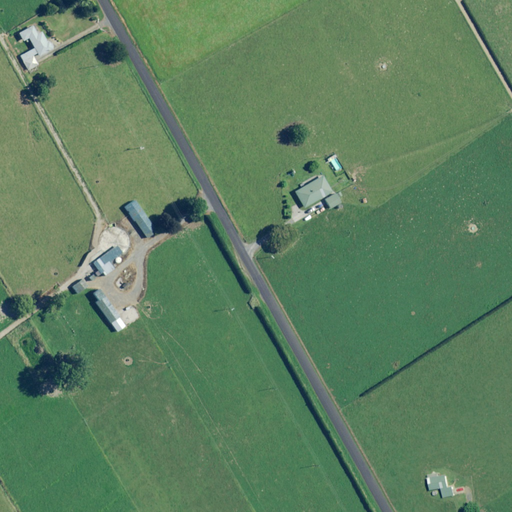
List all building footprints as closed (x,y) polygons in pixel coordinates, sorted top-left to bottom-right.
[(36,34),(31,26),(17,34),(21,42),(27,38),(37,57),(52,49),(48,41),(45,43),(40,32),(36,34)] [(37,65),(32,57),(22,62),(26,71),(37,65)] [(330,193),(321,177),(293,192),(302,208),(330,193)] [(352,198),(349,193),(340,198),(342,203),(352,198)] [(339,203),(333,194),(322,200),(328,210),(339,203)] [(144,238),(154,232),(133,201),(124,208),(144,238)] [(89,282),(101,273),(103,276),(112,270),(107,263),(120,254),(115,247),(91,264),(96,271),(86,278),(89,282)] [(85,287),(80,280),(70,288),(75,295),(85,287)] [(91,294),(97,302),(95,303),(115,332),(123,327),(104,299),(98,290),(91,294)] [(448,487),(446,476),(440,477),(439,474),(428,475),(430,491),(442,489),(443,498),(454,496),(453,486),(448,487)]
